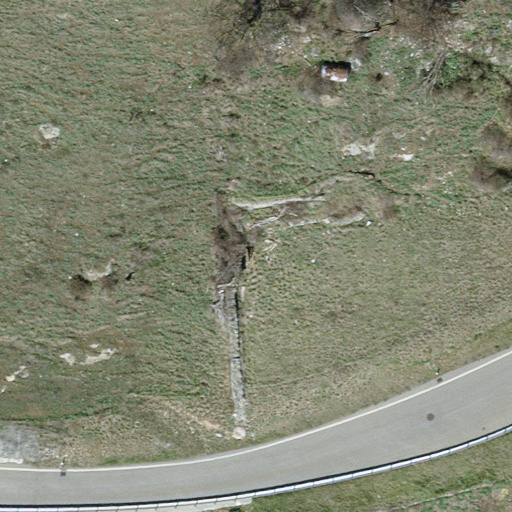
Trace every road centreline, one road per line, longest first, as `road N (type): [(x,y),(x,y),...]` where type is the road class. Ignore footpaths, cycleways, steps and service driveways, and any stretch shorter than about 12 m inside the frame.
road 1 (tertiary): [(0,487),(106,489),(252,470),(435,418),(511,385)]
road 2 (tertiary): [(511,480),(190,424),(0,412)]
